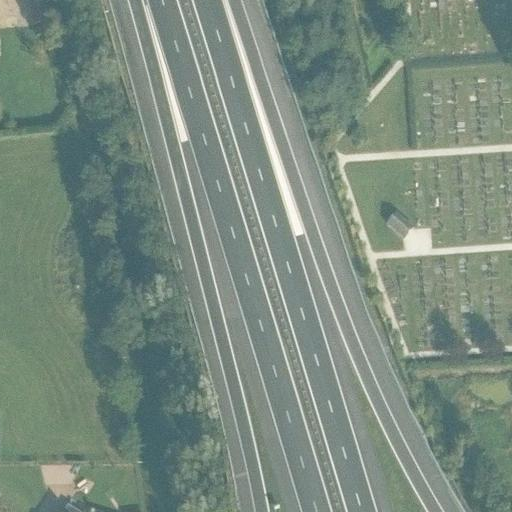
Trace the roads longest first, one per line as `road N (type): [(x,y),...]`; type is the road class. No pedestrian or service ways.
road 1 (motorway): [(436,511),(339,292),(239,0)]
road 2 (motorway): [(363,511),(210,0)]
road 3 (motorway): [(155,0),(304,511)]
road 4 (motorway): [(129,0),(222,339),(260,511)]
